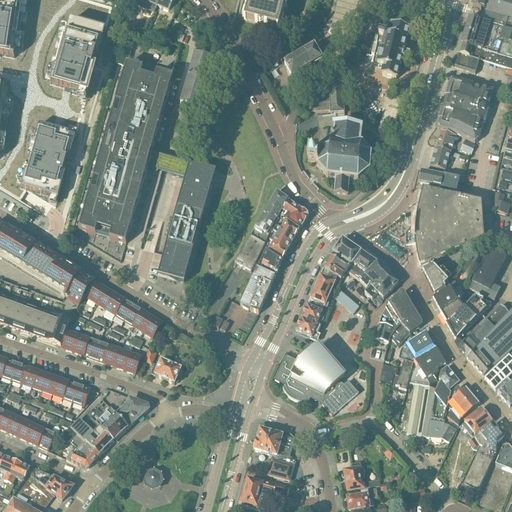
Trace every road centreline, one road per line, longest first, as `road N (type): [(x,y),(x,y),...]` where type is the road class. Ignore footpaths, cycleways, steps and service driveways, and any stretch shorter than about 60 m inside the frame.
road 1 (residential): [(247,363),(0,214)]
road 2 (unclassified): [(332,221),(298,184),(204,0)]
road 3 (tertiary): [(336,225),(394,192),(443,28)]
road 4 (unknown): [(114,19),(62,215)]
road 5 (unknown): [(0,205),(29,164),(49,38),(65,21)]
road 6 (residential): [(0,340),(157,398),(166,414)]
road 7 (residential): [(310,436),(372,421),(449,509)]
road 8 (tertiary): [(336,225),(308,240),(247,363)]
road 9 (tertiary): [(263,370),(336,225)]
